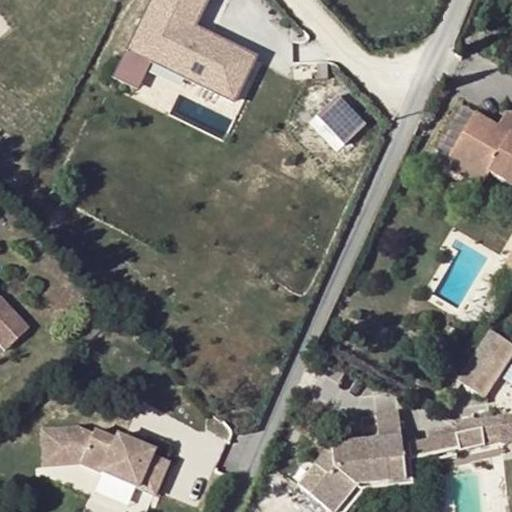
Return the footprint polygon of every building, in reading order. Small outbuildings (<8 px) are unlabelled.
[(209,0),(151,0),(112,84),(169,115),(183,85),(233,112),(256,64),(194,32),(209,0)] [(335,94),(312,116),(340,144),(363,123),(335,94)] [(474,115),(449,158),(483,178),(486,172),(511,188),(511,114),(505,111),(496,128),(474,115)] [(483,178),(449,158),(443,167),(478,187),(483,178)] [(511,272),(511,247),(501,266),(511,272)] [(0,339),(17,323),(0,303),(0,339)] [(17,323),(0,339),(0,349),(1,351),(24,329),(17,323)] [(511,349),(511,347),(485,330),(455,383),(479,399),(511,349)] [(378,441),(361,443),(362,449),(350,450),(349,444),(330,447),(315,465),(327,475),(309,497),(328,511),(331,511),(353,487),(389,482),(386,462),(401,461),(400,444),(397,412),(374,415),(378,441)] [(455,437),(400,444),(401,461),(402,462),(411,461),(511,448),(511,419),(454,427),(455,437)] [(79,465),(136,490),(137,489),(155,497),(169,464),(151,456),(152,453),(139,447),(127,442),(116,438),(114,442),(93,433),(92,435),(81,430),(41,434),(44,468),(79,465)] [(127,442),(139,447),(142,442),(130,436),(127,442)] [(389,482),(404,480),(412,479),(411,461),(402,462),(401,461),(386,462),(389,482)] [(327,475),(315,465),(297,487),(309,497),(327,475)] [(353,487),(331,511),(342,511),(358,494),(406,488),(404,480),(389,482),(353,487)]
